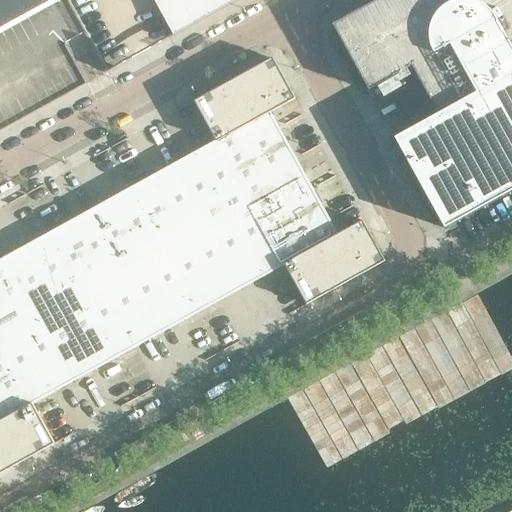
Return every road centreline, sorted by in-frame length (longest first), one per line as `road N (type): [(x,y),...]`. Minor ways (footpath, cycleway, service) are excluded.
road 1 (unclassified): [(290,6),(301,50),(414,247),(416,274),(0,511)]
road 2 (unclassified): [(0,165),(290,6)]
